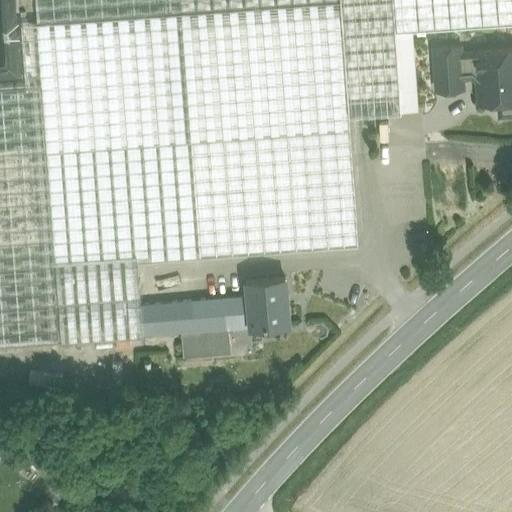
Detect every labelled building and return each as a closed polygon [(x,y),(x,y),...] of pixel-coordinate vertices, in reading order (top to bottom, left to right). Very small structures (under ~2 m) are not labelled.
[(26,86),(42,85),(55,260),(137,254),(138,260),(359,243),(349,113),(402,110),(396,29),(393,0),(36,0),(38,22),(21,24),(26,86)] [(511,0),(393,0),(396,29),(412,28),(511,20),(511,0)] [(412,28),(396,29),(402,110),(418,109),(412,28)] [(481,75),(490,81),(491,94),(506,93),(507,107),(511,106),(511,41),(479,44),(480,48),(462,50),(464,76),(481,75)] [(465,89),(464,76),(462,50),(462,44),(437,46),(440,91),(465,89)] [(26,86),(0,88),(0,345),(62,341),(55,260),(42,85),(26,86)] [(143,335),(143,334),(140,304),(141,304),(138,260),(137,254),(55,260),(62,341),(143,335)] [(285,277),(247,281),(248,295),(251,325),(251,326),(289,323),(285,277)] [(248,295),(193,299),(196,330),(210,329),(228,327),(251,325),(248,295)] [(141,304),(140,304),(143,334),(182,331),(196,330),(193,299),(141,304)] [(228,327),(210,329),(212,353),(230,351),(228,327)] [(196,330),(182,331),(184,355),(212,353),(210,329),(196,330)]
